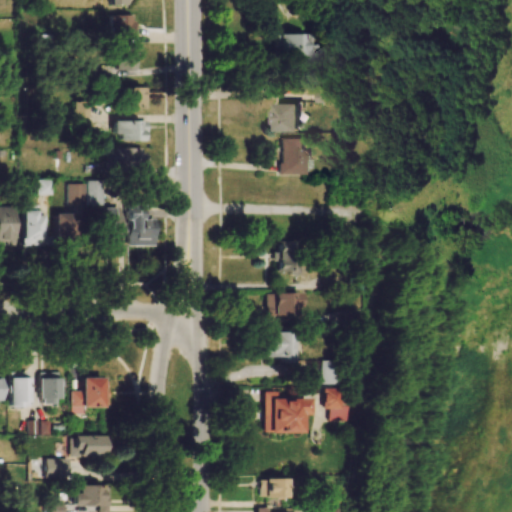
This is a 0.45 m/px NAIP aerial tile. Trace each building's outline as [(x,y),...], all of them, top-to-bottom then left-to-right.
[(131,15),(108,15),(107,37),(131,37),(131,15)] [(307,34),(272,34),(273,58),(314,57),(314,45),(307,45),(307,34)] [(134,46),(114,46),(114,70),(133,70),(134,46)] [(144,87),(121,88),(121,109),(144,109),(144,87)] [(301,103),(273,103),(273,124),(277,124),(277,131),(301,131),(301,103)] [(144,121),(109,122),(109,135),(115,134),(115,142),(144,141),(144,121)] [(303,175),(303,160),(309,160),(309,150),(303,150),(303,138),(277,137),(277,174),(303,175)] [(102,148),(102,170),(144,171),(144,149),(102,148)] [(34,194),(48,195),(48,180),(34,180),(34,194)] [(100,181),(84,181),(84,205),(100,205),(100,181)] [(64,184),(64,204),(82,204),(83,184),(64,184)] [(124,245),(152,245),(152,219),(139,219),(139,205),(124,205),(124,245)] [(11,207),(0,206),(0,245),(11,245),(11,207)] [(19,246),(39,246),(39,207),(18,207),(19,246)] [(117,246),(118,208),(96,208),(95,235),(100,235),(100,246),(117,246)] [(75,214),(50,214),(50,238),(75,238),(75,214)] [(273,272),(293,272),(293,241),(273,241),(273,252),(269,252),(269,261),(273,261),(273,272)] [(262,294),(263,316),(297,315),(296,293),(262,294)] [(263,357),(277,357),(277,363),(290,364),(290,333),(263,333),(263,357)] [(335,385),(335,362),(318,361),(317,385),(335,385)] [(6,407),(26,407),(25,372),(5,372),(6,407)] [(56,402),(55,373),(35,373),(36,402),(56,402)] [(80,407),(105,406),(105,378),(78,378),(78,391),(67,391),(67,414),(80,413),(80,407)] [(324,421),(342,421),(343,405),(336,405),(336,388),(319,388),(319,409),(325,409),(324,421)] [(259,433),(298,433),(299,415),(304,415),(305,399),(272,399),(273,392),(260,391),(259,433)] [(106,437),(67,435),(66,455),(105,457),(106,437)] [(67,459),(42,459),(42,477),(67,478),(67,459)] [(284,479),(256,479),(256,498),(284,498),(284,479)] [(69,494),(68,506),(95,507),(95,511),(104,511),(105,486),(75,485),(75,494),(69,494)] [(60,511),(61,504),(47,503),(46,511),(60,511)]
